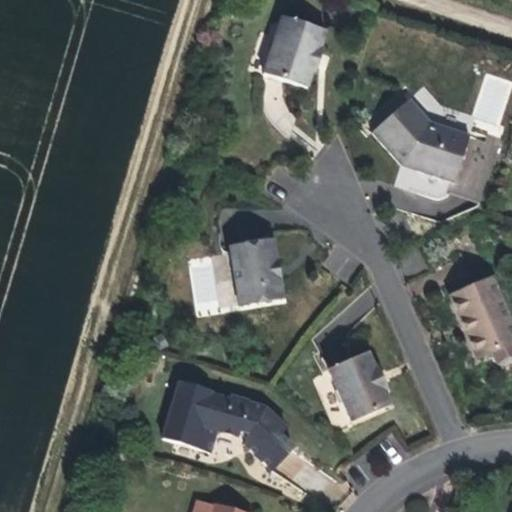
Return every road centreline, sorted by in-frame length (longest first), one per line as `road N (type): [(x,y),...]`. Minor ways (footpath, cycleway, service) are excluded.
road 1 (track): [(41,511),(192,0)]
road 2 (residential): [(339,193),(388,270),(461,454)]
